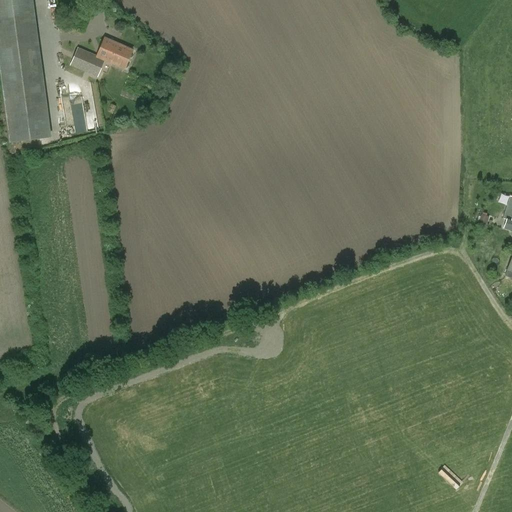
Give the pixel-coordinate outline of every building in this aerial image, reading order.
[(31,0),(0,0),(0,68),(10,143),(50,138),(31,0)] [(97,57),(104,60),(124,69),(132,51),(104,39),(97,57)] [(77,49),(70,65),(97,77),(104,60),(97,57),(77,49)] [(502,219),(506,220),(503,230),(511,232),(511,197),(510,197),(502,219)] [(488,222),(488,213),(477,213),(477,222),(488,222)]
